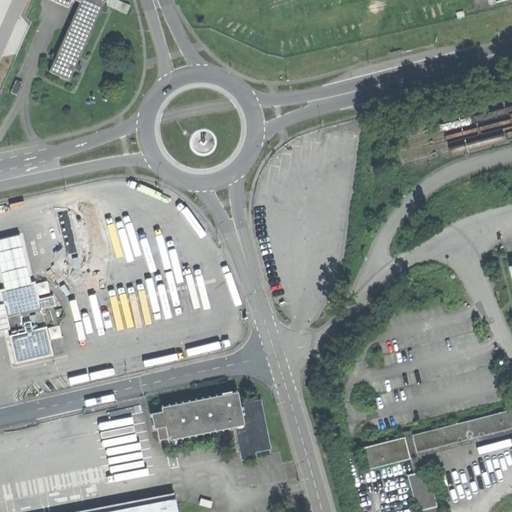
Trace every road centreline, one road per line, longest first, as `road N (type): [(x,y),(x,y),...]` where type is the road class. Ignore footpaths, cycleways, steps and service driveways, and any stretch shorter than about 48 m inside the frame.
road 1 (residential): [(279,354),(0,420)]
road 2 (tertiary): [(336,95),(511,49)]
road 3 (unclassified): [(320,511),(279,354)]
road 4 (unclassified): [(279,354),(238,236)]
road 5 (tertiary): [(151,115),(38,167)]
